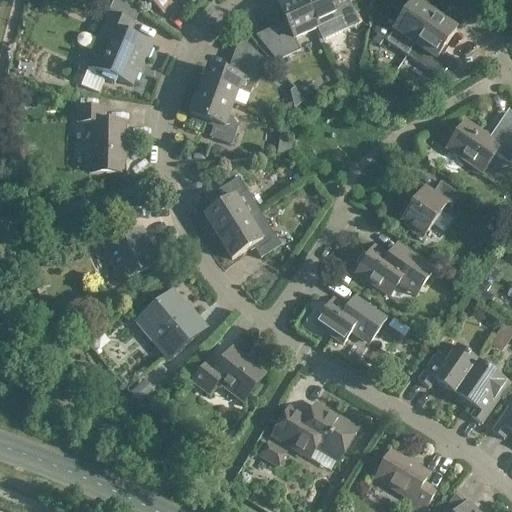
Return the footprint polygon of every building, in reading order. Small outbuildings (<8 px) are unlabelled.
[(146,0),(162,15),(172,5),(166,0),(146,0)] [(317,30),(303,0),(296,0),(279,8),(289,31),(276,37),(273,31),(256,39),(276,63),(300,53),(295,41),(317,30)] [(331,0),(303,0),(317,30),(340,20),(345,32),(359,25),(349,3),(336,10),(331,0)] [(387,44),(408,57),(435,17),(414,3),(399,23),(387,15),(374,35),(387,44)] [(108,14),(98,37),(89,34),(86,33),(82,34),(80,36),(78,39),(79,42),(81,45),(83,47),(92,51),(90,56),(93,57),(87,71),(95,74),(93,78),(114,87),(116,83),(132,90),(142,67),(144,68),(153,46),(130,35),(135,24),(108,14)] [(456,31),(435,17),(408,57),(428,72),(440,81),(454,61),(442,53),(456,31)] [(238,45),(227,76),(208,69),(199,93),(233,105),(245,110),(249,100),(245,92),(248,84),(254,86),(263,61),(238,45)] [(309,85),(299,92),(306,103),(316,97),(309,85)] [(233,105),(199,93),(190,117),(214,126),(209,139),(232,147),(237,133),(240,125),(230,113),(233,105)] [(384,96),(374,106),(386,117),(396,107),(384,96)] [(89,125),(88,175),(125,176),(125,125),(103,124),(103,111),(77,111),(76,124),(89,125)] [(465,124),(446,151),(482,175),(495,155),(510,165),(511,162),(511,136),(502,121),(489,140),(465,124)] [(204,218),(218,240),(259,214),(238,180),(218,192),(225,204),(204,218)] [(424,189),(400,224),(423,240),(447,206),(452,209),(460,197),(440,184),(433,195),(424,189)] [(281,248),(259,214),(218,240),(231,261),(253,248),(260,260),(281,248)] [(89,228),(84,215),(63,223),(69,236),(89,228)] [(117,281),(155,262),(140,232),(103,251),(117,281)] [(394,247),(385,260),(372,252),(366,260),(362,258),(355,267),(360,270),(354,277),(387,298),(395,286),(404,293),(403,295),(413,302),(422,289),(421,288),(429,276),(430,276),(433,272),(394,247)] [(482,281),(472,294),(488,306),(493,299),(485,294),(490,287),(482,281)] [(136,324),(138,326),(152,344),(168,363),(207,330),(192,312),(186,304),(182,307),(172,295),(136,324)] [(315,327),(343,346),(351,334),(365,343),(372,332),(377,335),(386,321),(363,305),(355,317),(332,302),(315,327)] [(511,331),(502,324),(495,335),(507,343),(511,336),(511,331)] [(434,382),(455,397),(478,364),(456,349),(444,367),(434,360),(418,383),(429,390),(434,382)] [(263,379),(264,378),(230,352),(229,352),(230,353),(216,371),(207,364),(191,383),(209,397),(219,383),(245,403),(245,402),(244,401),(262,378),(263,379)] [(509,385),(478,364),(455,397),(476,411),(470,419),(481,426),(509,385)] [(316,449),(339,463),(356,433),(353,430),(352,426),(346,423),(342,424),(338,421),(337,423),(328,418),(329,416),(315,408),(307,422),(288,411),(273,438),(310,460),(316,449)] [(509,433),(511,435),(511,413),(508,411),(492,434),(503,441),(509,433)] [(260,459),(277,470),(285,456),(268,445),(268,446),(271,448),(264,460),(261,458),(260,459)] [(409,506),(419,511),(424,511),(435,493),(423,486),(429,476),(391,454),(375,481),(412,503),(409,506)]
